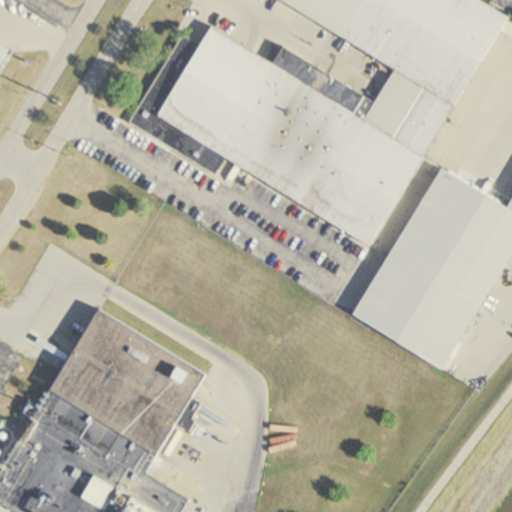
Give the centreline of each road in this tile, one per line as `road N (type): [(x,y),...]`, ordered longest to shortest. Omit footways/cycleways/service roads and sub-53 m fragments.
road 1 (tertiary): [(0,235),(142,0)]
road 2 (tertiary): [(94,0),(0,155)]
